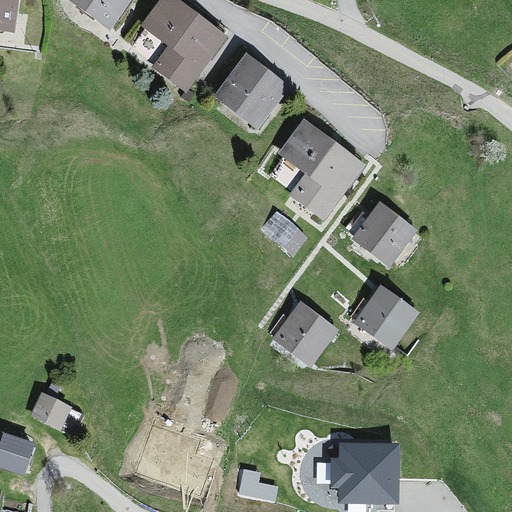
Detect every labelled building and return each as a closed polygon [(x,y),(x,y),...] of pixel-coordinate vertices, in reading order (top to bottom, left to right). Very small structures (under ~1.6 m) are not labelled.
[(14,0),(0,0),(0,30),(11,32),(14,0)] [(125,0),(70,0),(108,25),(125,0)] [(227,37),(178,0),(151,0),(134,22),(158,41),(142,62),(183,94),(227,37)] [(283,88),(241,57),(210,98),(252,129),(283,88)] [(359,167),(300,119),(274,153),(295,170),(278,192),(315,222),(359,167)] [(411,227),(374,200),(349,235),(386,262),(411,227)] [(414,312),(374,286),(350,323),(390,349),(414,312)] [(309,364),(333,330),(292,302),(268,336),(309,364)] [(40,392),(29,414),(56,428),(67,405),(40,392)] [(31,445),(2,434),(0,438),(0,465),(21,473),(31,445)] [(400,504),(401,444),(337,443),(336,503),(400,504)]
